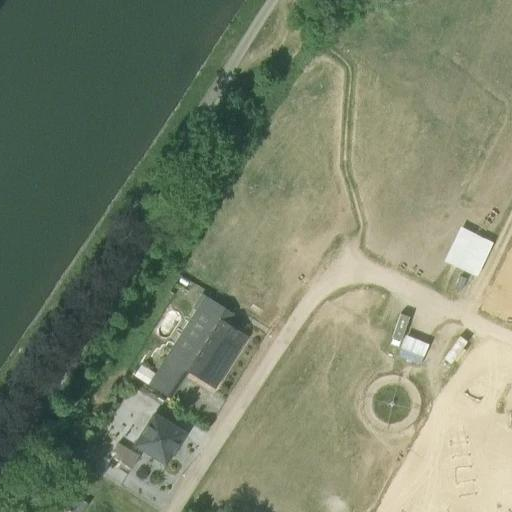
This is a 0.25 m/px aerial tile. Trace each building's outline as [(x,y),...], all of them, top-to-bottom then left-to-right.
[(493,243),(460,227),(443,262),(476,278),(493,243)] [(195,300),(202,288),(178,275),(168,292),(184,301),(187,296),(195,300)] [(213,387),(245,337),(228,325),(233,315),(233,314),(204,296),(157,368),(180,383),(188,372),(213,387)] [(423,362),(429,339),(405,333),(399,357),(423,362)] [(152,413),(132,445),(164,464),(184,434),(152,413)] [(137,456),(117,443),(109,456),(110,456),(107,463),(125,474),(137,456)]
